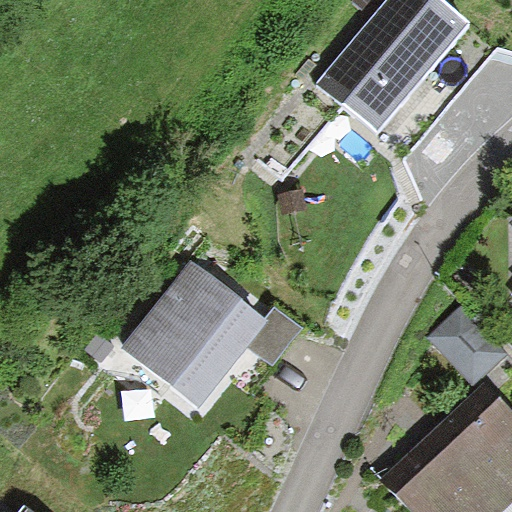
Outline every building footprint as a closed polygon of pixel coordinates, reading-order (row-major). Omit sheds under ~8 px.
[(471,23),(443,0),(383,0),(313,86),(377,138),(471,23)] [(191,261),(123,345),(197,406),(248,344),(266,321),(264,320),(191,261)] [(463,303),(426,336),(472,387),(509,353),(463,303)] [(266,321),(248,344),(272,363),(300,328),(274,308),(264,320),(266,321)] [(412,511),(500,511),(511,501),(511,409),(486,382),(382,478),(412,511)] [(34,511),(22,502),(13,511),(34,511)]
